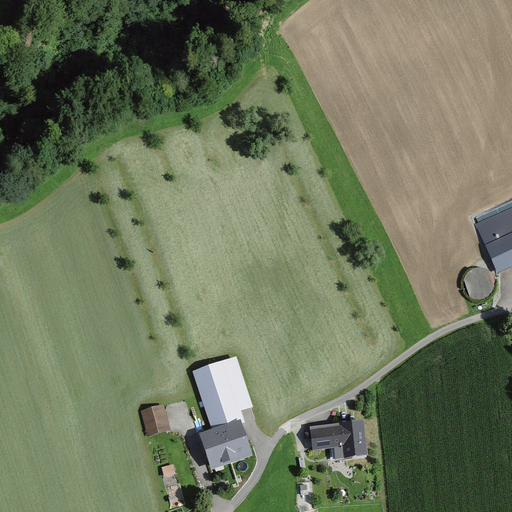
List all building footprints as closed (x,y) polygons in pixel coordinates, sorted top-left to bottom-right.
[(511,266),(511,207),(476,223),(498,273),(511,266)] [(236,357),(193,371),(212,429),(241,420),(244,419),(241,411),(253,407),(236,357)] [(143,412),(148,434),(170,429),(164,406),(143,412)] [(199,434),(211,469),(253,456),(241,420),(212,429),(199,434)] [(366,426),(313,432),(315,452),(340,449),(342,462),(370,459),(366,426)] [(173,464),(162,467),(164,477),(176,473),(173,464)] [(170,495),(173,507),(185,505),(183,492),(170,495)]
